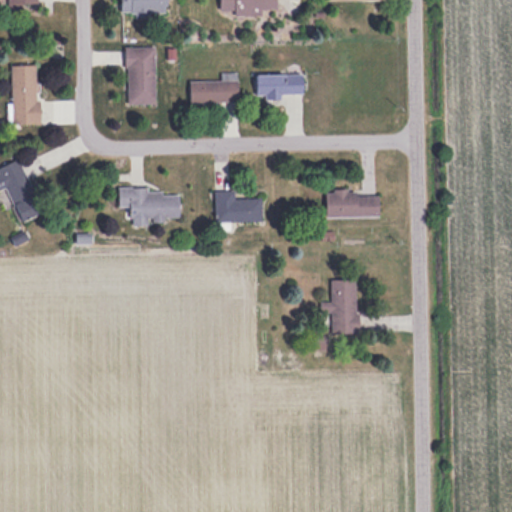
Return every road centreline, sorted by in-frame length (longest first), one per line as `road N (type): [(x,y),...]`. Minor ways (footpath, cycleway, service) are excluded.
road 1 (residential): [(423,511),(416,0)]
road 2 (residential): [(418,145),(109,148),(95,139),(85,108),(83,0)]
